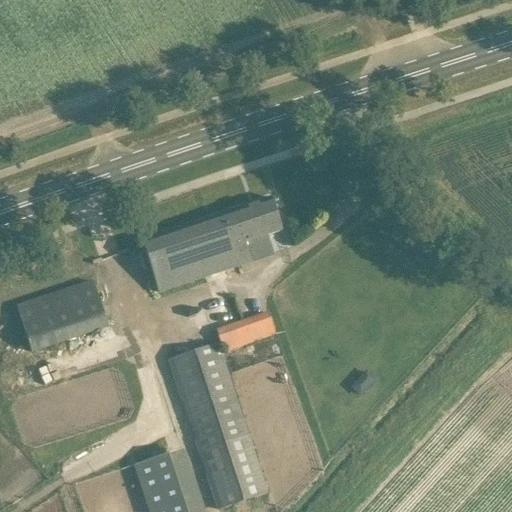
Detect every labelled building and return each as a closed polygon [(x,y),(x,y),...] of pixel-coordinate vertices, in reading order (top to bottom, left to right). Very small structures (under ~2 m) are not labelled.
[(141,242),(147,260),(157,293),(250,264),(250,263),(243,243),(266,235),(281,231),(277,217),(270,198),(141,241),(141,242)] [(16,307),(22,326),(31,353),(107,328),(92,282),(16,307)] [(219,510),(235,505),(249,500),(267,494),(220,352),(222,351),(223,353),(276,334),(272,325),(268,312),(215,331),(220,344),(218,344),(167,360),(217,511),(219,510)] [(366,371),(350,388),(359,397),(376,380),(366,371)] [(203,511),(183,450),(133,467),(147,511),(203,511)]
